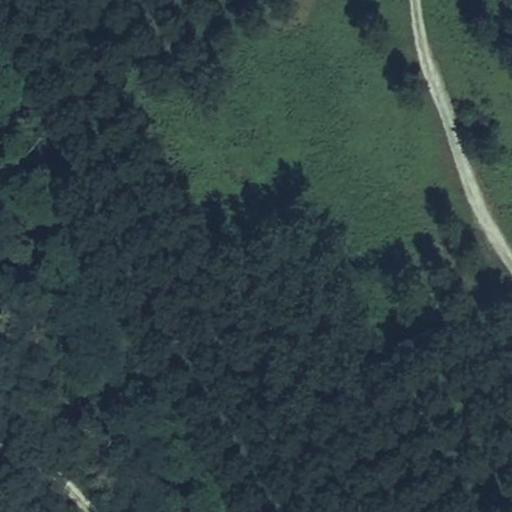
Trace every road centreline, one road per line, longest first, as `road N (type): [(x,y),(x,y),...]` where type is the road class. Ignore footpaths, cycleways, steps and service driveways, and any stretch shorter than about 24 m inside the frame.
road 1 (track): [(511,258),(475,188),(427,0)]
road 2 (track): [(0,426),(13,426),(64,462),(97,511)]
